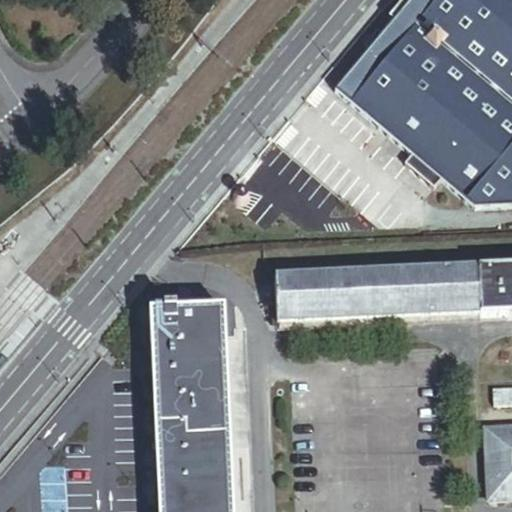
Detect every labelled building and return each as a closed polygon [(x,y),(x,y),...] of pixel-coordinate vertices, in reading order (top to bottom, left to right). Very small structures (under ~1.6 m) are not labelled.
[(464,205),(511,147),(511,0),(437,0),(348,108),(464,205)] [(511,147),(464,205),(471,211),(511,209),(511,147)] [(511,271),(274,282),(276,330),(511,319),(511,271)] [(147,319),(157,511),(231,511),(222,314),(173,317),(173,313),(161,313),(161,318),(147,319)] [(511,391),(492,393),(492,410),(511,408),(511,391)] [(511,432),(485,434),(488,505),(511,503),(511,432)]
